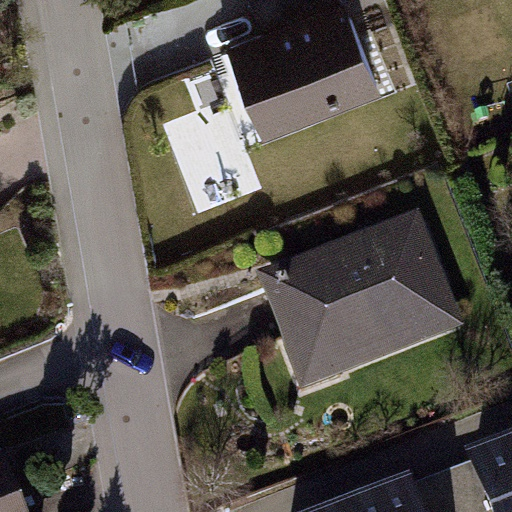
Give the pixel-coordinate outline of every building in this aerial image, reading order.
[(343,0),(263,31),(229,44),(269,144),(386,96),(347,0),(343,0)] [(251,0),(263,31),(343,0),(251,0)] [(419,216),(258,281),(273,319),(304,395),(466,330),(419,216)] [(511,511),(511,447),(468,465),(470,474),(484,511),(511,511)] [(0,511),(21,511),(17,502),(2,466),(0,466),(0,511)] [(414,495),(420,511),(484,511),(470,474),(414,495)] [(420,511),(414,495),(412,489),(367,507),(354,511),(420,511)]
